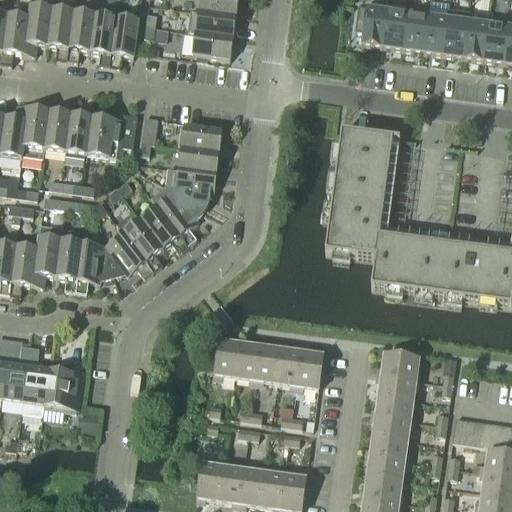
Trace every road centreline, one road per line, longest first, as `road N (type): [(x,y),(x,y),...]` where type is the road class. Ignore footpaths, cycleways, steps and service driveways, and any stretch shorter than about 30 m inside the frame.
road 1 (residential): [(135,329),(243,239),(264,106)]
road 2 (residential): [(264,106),(77,85),(0,85)]
road 3 (residential): [(267,88),(511,120)]
road 4 (residential): [(106,511),(135,329)]
road 5 (residential): [(360,347),(337,511)]
road 6 (residential): [(135,329),(0,323)]
